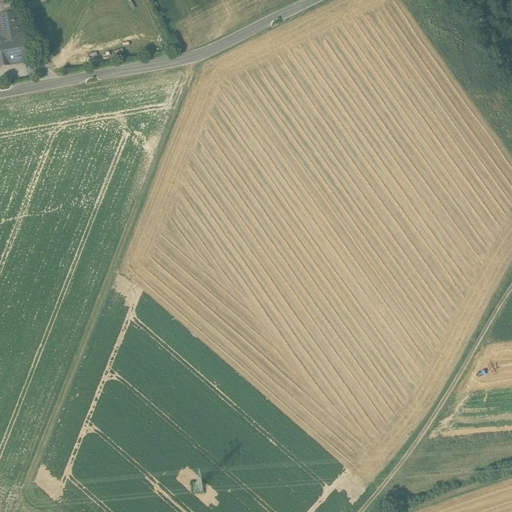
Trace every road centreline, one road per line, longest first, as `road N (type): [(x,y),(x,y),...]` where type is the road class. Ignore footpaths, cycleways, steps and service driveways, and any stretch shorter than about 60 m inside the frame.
road 1 (track): [(27,486),(189,73),(186,59)]
road 2 (residential): [(313,0),(201,57),(0,93)]
road 3 (track): [(361,511),(415,444),(511,287)]
